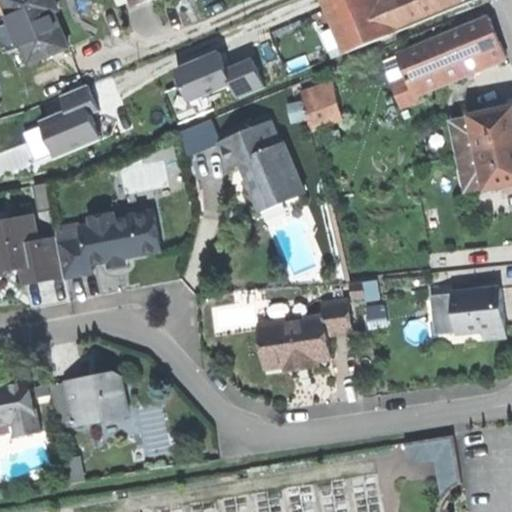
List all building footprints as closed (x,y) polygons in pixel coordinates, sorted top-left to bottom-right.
[(0,0),(0,34),(1,37),(17,30),(3,0),(0,0)] [(3,0),(17,30),(30,63),(68,47),(54,11),(58,9),(54,0),(3,0)] [(323,0),(346,55),(389,38),(386,29),(374,1),(373,0),(323,0)] [(398,0),(377,0),(374,1),(386,29),(407,20),(398,0)] [(398,0),(407,20),(456,0),(398,0)] [(426,44),(442,82),(504,56),(489,18),(426,44)] [(416,92),(442,82),(426,44),(400,55),(408,75),(416,92)] [(224,50),(180,67),(195,103),(238,86),(232,71),(224,50)] [(268,57),(232,71),(238,86),(242,97),(278,83),(268,57)] [(418,98),(416,92),(408,75),(392,82),(402,105),(418,98)] [(332,82),(302,94),(307,115),(338,103),(332,82)] [(100,111),(89,85),(62,96),(68,109),(43,120),(58,158),(103,138),(100,139),(95,125),(97,124),(92,114),(100,111)] [(484,104),(486,111),(497,109),(496,102),(484,104)] [(341,117),(338,103),(307,115),(310,126),(341,117)] [(471,116),(478,151),(511,143),(511,105),(497,109),(486,111),(471,114),(471,116)] [(452,120),(459,155),(478,151),(471,116),(452,120)] [(240,133),(217,142),(228,168),(244,161),(249,173),(245,175),(249,185),(254,197),(274,189),(280,203),(305,193),(283,142),(280,144),(270,121),(253,128),(244,124),(240,133)] [(485,185),(486,187),(502,184),(511,182),(511,143),(478,151),(485,185)] [(466,189),(485,185),(478,151),(459,155),(466,189)] [(511,188),(511,182),(502,184),(504,190),(511,188)] [(260,211),(280,203),(274,189),(254,197),(260,211)] [(85,236),(60,241),(67,277),(94,271),(92,264),(100,262),(109,260),(111,268),(128,265),(126,257),(143,254),(142,249),(162,245),(155,211),(134,215),(134,217),(117,220),(115,213),(92,217),(94,225),(84,227),(85,236)] [(26,283),(65,276),(58,237),(40,241),(35,215),(9,220),(10,226),(4,227),(11,264),(22,262),(23,266),(26,283)] [(58,229),(60,241),(85,236),(84,227),(82,227),(81,224),(58,229)] [(7,269),(11,264),(4,227),(0,227),(0,277),(1,278),(7,269)] [(163,250),(162,245),(142,249),(143,254),(163,250)] [(352,300),(364,299),(362,282),(350,283),(352,300)] [(500,286),(451,292),(456,332),(482,329),(483,338),(505,336),(502,310),(500,286)] [(444,343),(483,338),(482,329),(456,332),(451,292),(432,294),(437,333),(444,343)] [(322,304),(324,316),(326,333),(351,330),(346,300),(322,304)] [(380,305),(366,308),(369,329),(383,326),(380,305)] [(324,316),(264,324),(270,366),(298,362),(330,357),(326,333),(324,316)] [(84,376),(64,380),(73,424),(128,414),(120,374),(113,371),(99,373),(99,377),(94,378),(88,379),(84,376)] [(0,384),(0,422),(16,419),(19,434),(40,429),(30,379),(0,384)] [(66,426),(73,424),(64,380),(57,382),(66,426)] [(451,436),(404,443),(407,461),(434,457),(436,469),(455,467),(451,436)] [(458,484),(455,467),(436,469),(441,498),(447,491),(452,487),(458,484)]
